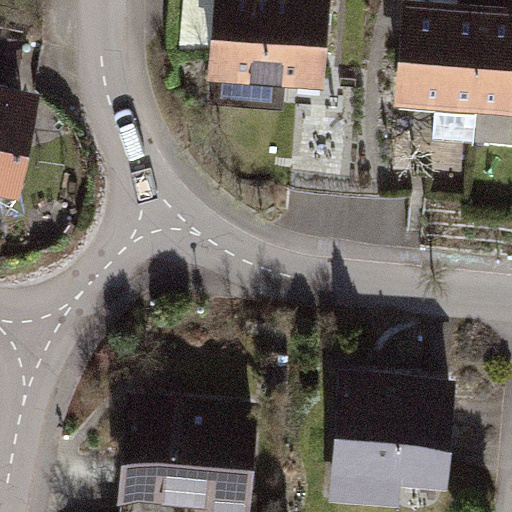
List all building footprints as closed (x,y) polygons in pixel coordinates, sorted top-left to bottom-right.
[(217,0),(213,58),(217,58),(214,96),(283,101),(286,64),(323,66),(328,0),(217,0)] [(479,92),(486,1),(467,0),(408,0),(401,85),(438,88),(435,132),(475,135),(479,92)] [(511,3),(486,1),(479,92),(511,94),(511,3)] [(14,86),(0,83),(0,173),(17,177),(26,132),(20,131),(6,128),(14,86)] [(29,89),(14,86),(6,128),(20,131),(29,89)] [(288,364),(269,363),(268,387),(287,388),(288,364)] [(451,379),(346,372),(339,465),(444,472),(451,379)] [(253,405),(141,396),(132,413),(126,485),(204,492),(246,495),(253,405)] [(244,511),(246,495),(204,492),(202,511),(244,511)]
